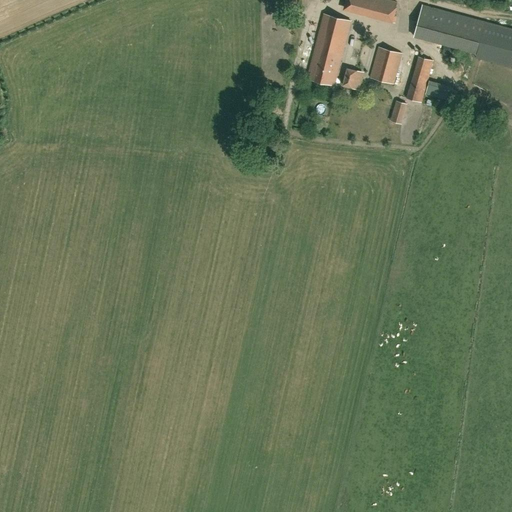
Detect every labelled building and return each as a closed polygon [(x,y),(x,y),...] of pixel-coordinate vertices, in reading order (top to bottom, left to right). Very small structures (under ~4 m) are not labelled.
[(393,23),(397,6),(396,6),(397,1),(392,0),(345,0),(343,10),(393,23)] [(511,29),(485,22),(422,6),(416,29),(511,54),(511,29)] [(335,85),(351,21),(325,14),(308,78),(335,85)] [(394,84),(402,53),(378,47),(370,77),(394,84)] [(422,102),(434,60),(418,56),(407,98),(422,102)] [(358,89),(363,72),(348,68),(343,85),(358,89)] [(431,84),(428,94),(450,101),(453,90),(431,84)] [(402,123),(407,104),(396,100),(390,120),(402,123)]
